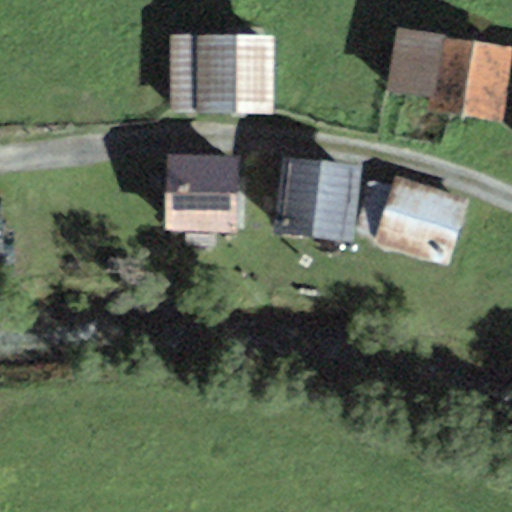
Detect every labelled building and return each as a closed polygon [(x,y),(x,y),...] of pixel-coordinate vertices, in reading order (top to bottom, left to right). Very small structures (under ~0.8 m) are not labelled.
[(250,42),(161,42),(161,119),(250,120),(250,42)] [(485,55),(425,46),(413,118),(473,128),(485,55)] [(511,112),(501,152),(511,154),(511,112)] [(373,163),(360,216),(378,221),(392,167),(373,163)] [(335,171),(268,167),(265,234),(331,238),(335,171)] [(218,168),(155,168),(155,235),(218,234),(218,168)] [(462,209),(390,186),(372,244),(443,267),(462,209)]
